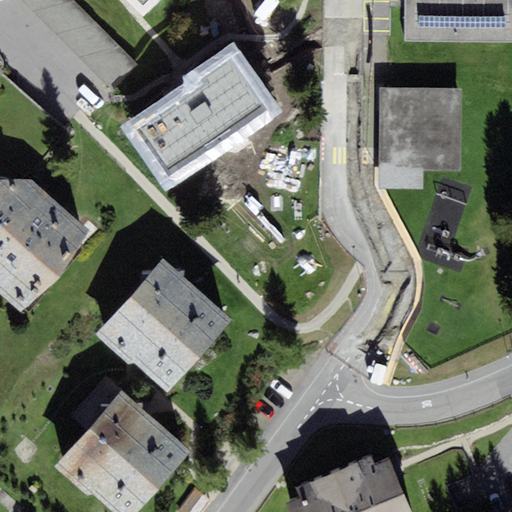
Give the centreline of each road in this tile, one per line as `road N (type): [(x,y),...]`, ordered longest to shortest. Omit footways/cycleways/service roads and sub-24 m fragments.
road 1 (residential): [(344,0),(346,207),(373,242),(386,288),(373,321),(322,393)]
road 2 (residential): [(511,382),(420,412),(322,393)]
road 3 (residential): [(322,393),(233,511)]
